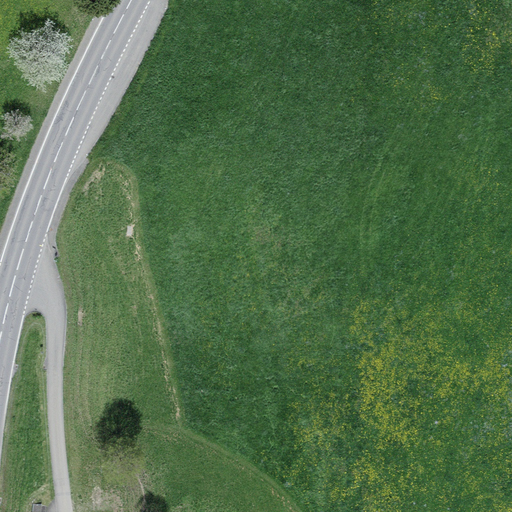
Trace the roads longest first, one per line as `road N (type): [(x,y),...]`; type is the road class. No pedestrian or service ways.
road 1 (secondary): [(131,0),(62,140),(13,280)]
road 2 (unclassified): [(72,511),(67,302),(52,289),(13,280)]
